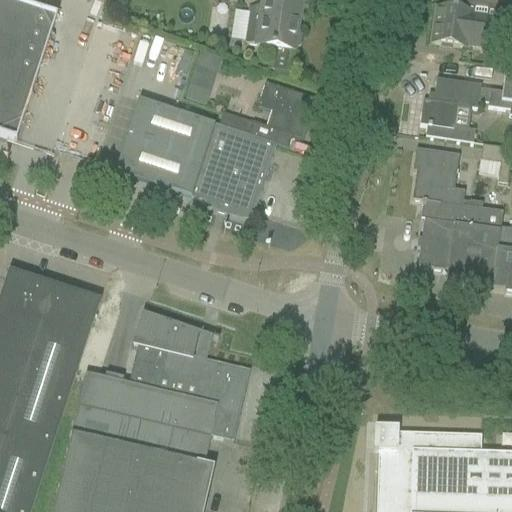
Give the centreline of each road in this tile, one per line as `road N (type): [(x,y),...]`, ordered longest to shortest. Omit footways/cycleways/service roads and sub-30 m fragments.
road 1 (unclassified): [(319,325),(0,219)]
road 2 (unclassified): [(319,325),(369,0)]
road 3 (unclassified): [(511,352),(372,343),(319,325)]
road 4 (unclassified): [(277,511),(319,325)]
